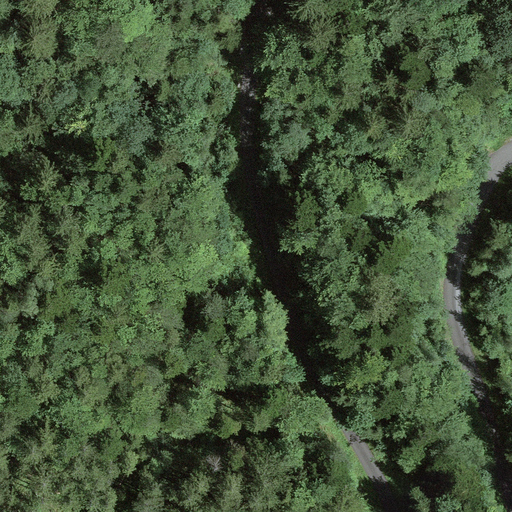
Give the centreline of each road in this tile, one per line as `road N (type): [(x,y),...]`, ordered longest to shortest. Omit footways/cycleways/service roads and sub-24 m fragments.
road 1 (track): [(253,0),(245,141),(259,224),(312,367),(394,511)]
road 2 (track): [(511,511),(492,416),(452,304),(453,265),(482,185),(511,151)]
